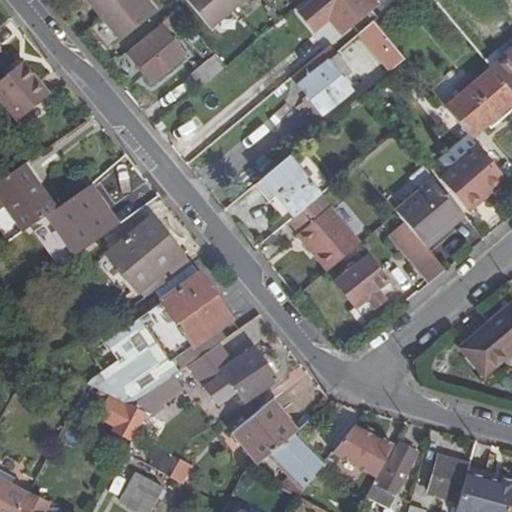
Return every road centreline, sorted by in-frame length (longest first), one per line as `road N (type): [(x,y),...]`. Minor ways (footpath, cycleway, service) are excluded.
road 1 (tertiary): [(24,0),(353,384)]
road 2 (residential): [(511,249),(353,384)]
road 3 (tertiary): [(511,429),(353,384)]
